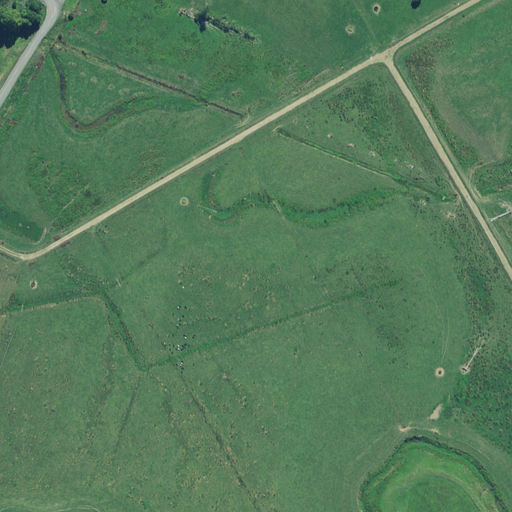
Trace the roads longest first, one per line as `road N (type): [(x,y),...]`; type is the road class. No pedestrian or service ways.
road 1 (track): [(478,0),(40,254),(24,258),(0,247)]
road 2 (track): [(511,272),(385,54)]
road 3 (unclassified): [(62,0),(0,103)]
